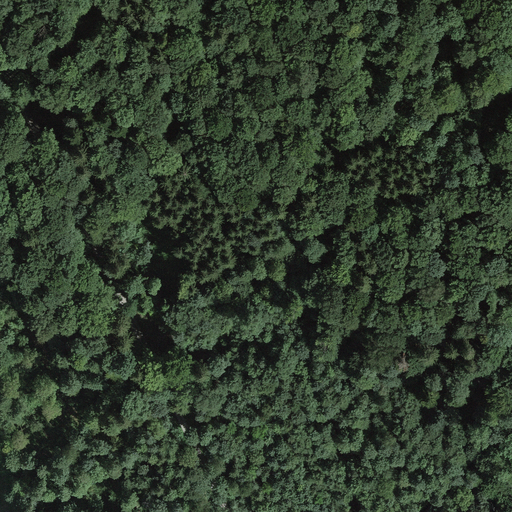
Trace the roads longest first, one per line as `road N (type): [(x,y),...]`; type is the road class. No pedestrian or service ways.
road 1 (track): [(177,0),(272,110),(343,227),(511,413)]
road 2 (track): [(371,511),(335,485),(247,388),(154,322),(129,317)]
road 3 (track): [(129,317),(0,63)]
road 4 (track): [(226,511),(129,317)]
road 5 (track): [(511,176),(441,0)]
